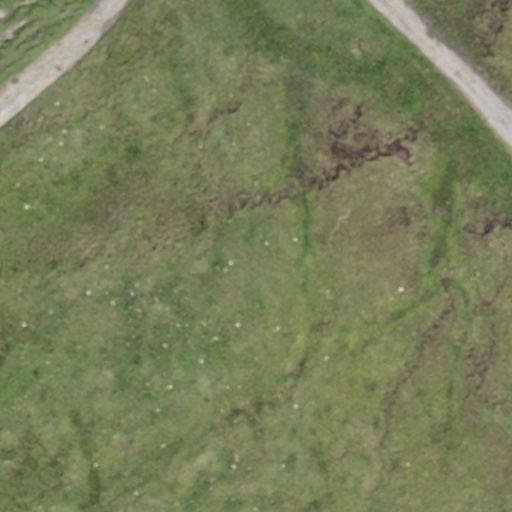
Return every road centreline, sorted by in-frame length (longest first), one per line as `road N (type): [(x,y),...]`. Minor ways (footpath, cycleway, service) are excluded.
road 1 (track): [(511,112),(397,0)]
road 2 (track): [(109,0),(0,107)]
